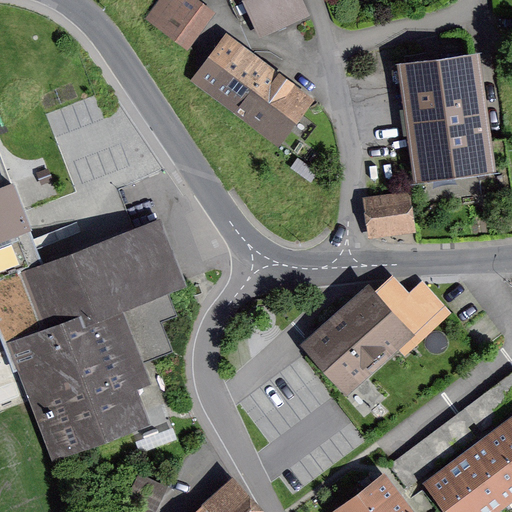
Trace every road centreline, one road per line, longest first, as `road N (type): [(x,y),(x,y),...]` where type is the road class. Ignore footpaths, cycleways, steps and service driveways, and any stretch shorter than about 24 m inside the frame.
road 1 (tertiary): [(63,0),(113,43),(219,216),(259,263)]
road 2 (residential): [(276,511),(213,394),(210,366),(223,312),(259,263)]
road 3 (residential): [(324,53),(353,162),(346,267)]
road 4 (tertiary): [(346,267),(511,259)]
road 5 (residential): [(471,0),(446,20),(324,53)]
